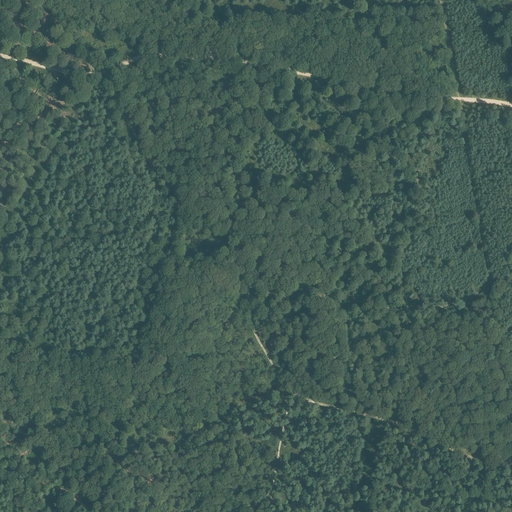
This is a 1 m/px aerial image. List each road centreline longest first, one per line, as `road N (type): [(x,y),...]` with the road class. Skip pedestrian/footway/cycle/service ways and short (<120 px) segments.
road 1 (track): [(42,0),(126,113),(157,170),(245,245),(249,318),(288,393),(408,429),(489,466),(511,465)]
road 2 (track): [(243,511),(268,483),(292,396),(342,349),(491,291),(456,99)]
road 3 (track): [(511,105),(404,94),(220,58),(157,55),(95,75),(0,54)]
